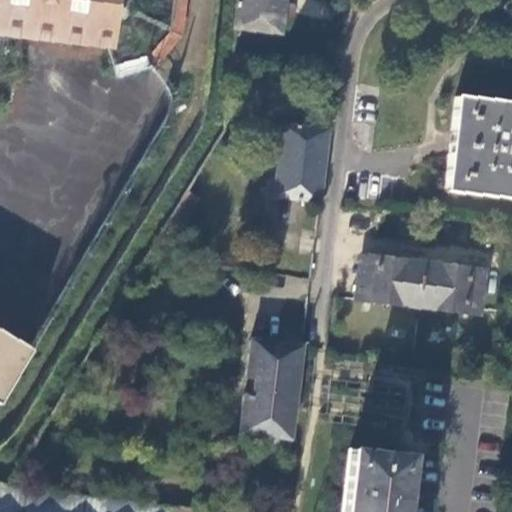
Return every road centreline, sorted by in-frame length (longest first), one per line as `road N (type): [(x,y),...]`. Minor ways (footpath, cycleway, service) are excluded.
road 1 (residential): [(395,0),(351,30),(318,347)]
road 2 (residential): [(450,511),(463,391)]
